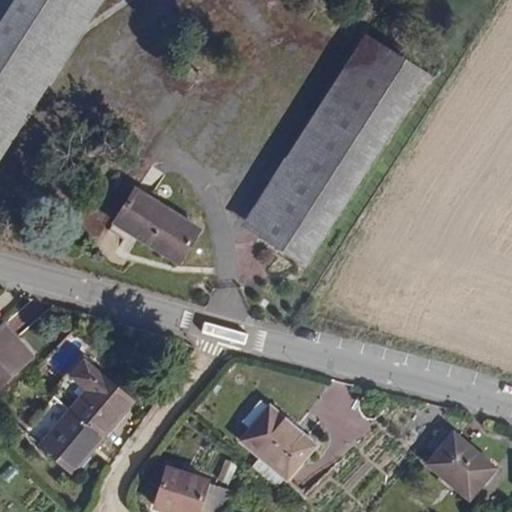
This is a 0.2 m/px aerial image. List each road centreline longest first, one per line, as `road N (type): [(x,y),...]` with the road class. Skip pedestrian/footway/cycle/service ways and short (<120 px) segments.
road 1 (tertiary): [(237,336),(511,413)]
road 2 (tertiary): [(0,260),(237,336)]
road 3 (residential): [(237,336),(115,487),(118,511)]
